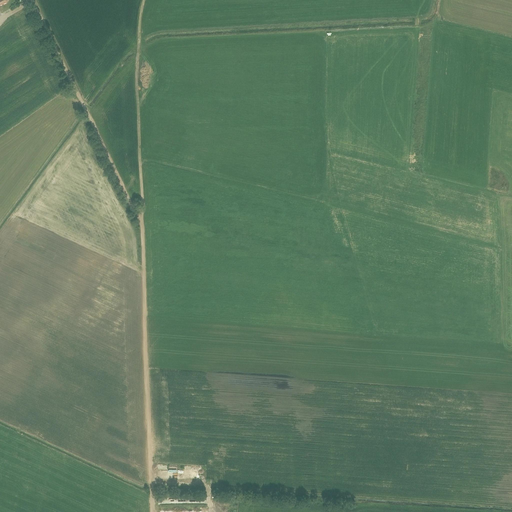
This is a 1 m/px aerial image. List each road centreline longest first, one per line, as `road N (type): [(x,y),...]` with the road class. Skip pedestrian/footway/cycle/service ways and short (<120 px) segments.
road 1 (track): [(141,225),(152,511)]
road 2 (track): [(38,12),(141,225)]
road 3 (track): [(141,225),(137,58)]
